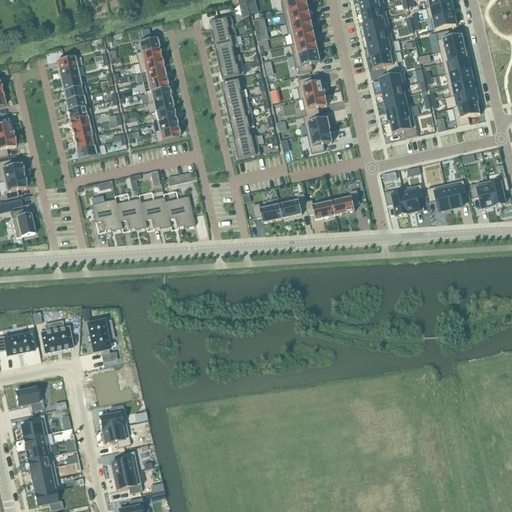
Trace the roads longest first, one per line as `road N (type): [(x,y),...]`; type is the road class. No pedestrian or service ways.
road 1 (residential): [(247,248),(197,30),(171,36),(199,156)]
road 2 (residential): [(68,186),(42,73),(16,79),(56,260)]
road 3 (residential): [(102,511),(73,367),(0,384)]
road 4 (residential): [(369,169),(332,0)]
road 5 (residential): [(369,169),(503,139)]
road 6 (tertiary): [(247,248),(384,239)]
road 7 (tertiary): [(84,259),(219,250)]
road 8 (residential): [(68,186),(199,156)]
road 9 (tertiary): [(384,239),(511,232)]
road 10 (residential): [(499,122),(472,0)]
